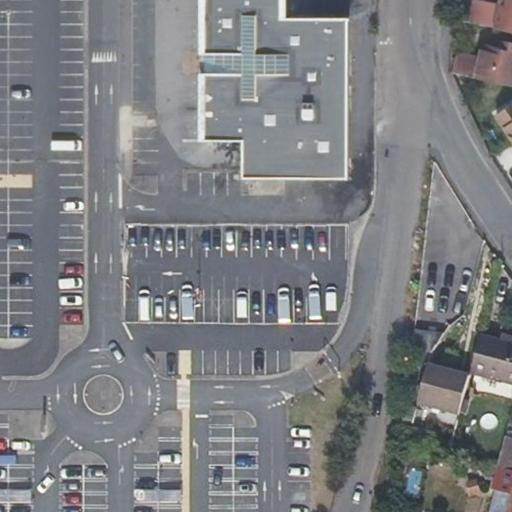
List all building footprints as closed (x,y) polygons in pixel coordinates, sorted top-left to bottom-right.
[(204,0),(203,139),(243,138),(243,176),(347,176),(347,17),(281,17),(280,0),(204,0)] [(484,24),(487,0),(482,0),(462,0),(461,21),(484,24)] [(511,0),(502,0),(496,29),(511,31),(511,0)] [(451,54),(450,72),(484,80),(511,85),(511,42),(502,41),(501,48),(482,44),(479,60),(451,54)] [(511,103),(495,114),(511,139),(511,103)] [(511,346),(479,338),(470,375),(511,384),(511,346)] [(417,408),(460,418),(469,378),(427,368),(417,408)] [(511,438),(506,437),(498,468),(511,470),(511,438)]
